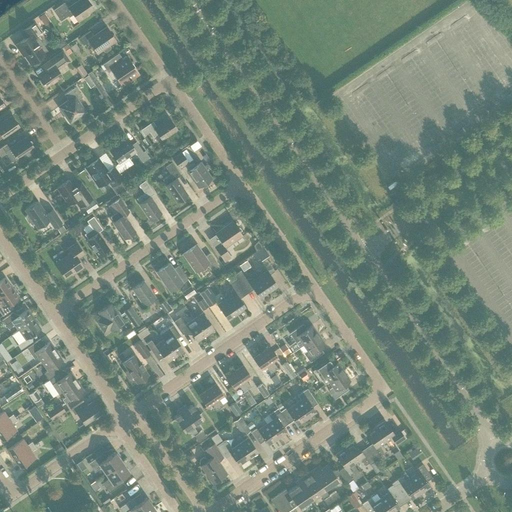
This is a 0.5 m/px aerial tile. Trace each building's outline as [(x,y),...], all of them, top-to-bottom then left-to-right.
[(86,13),(93,9),(86,0),(78,0),(68,7),(64,2),(53,10),(60,20),(69,14),(73,14),(78,21),(87,15),(86,13)] [(50,22),(44,13),(38,17),(45,26),(50,22)] [(32,37),(40,31),(34,23),(23,31),(27,37),(16,45),(20,51),(21,51),(29,62),(43,52),(32,37)] [(110,47),(108,44),(114,40),(118,45),(105,27),(105,28),(94,36),(89,30),(78,38),(83,45),(88,41),(97,52),(101,48),(103,51),(106,52),(110,49),(110,47)] [(66,44),(63,47),(67,53),(71,51),(66,44)] [(39,67),(43,72),(37,76),(45,87),(61,75),(57,69),(69,60),(62,51),(39,67)] [(122,85),(138,74),(126,56),(122,58),(118,53),(101,64),(107,72),(110,70),(122,85)] [(87,74),(80,64),(75,68),(81,77),(87,74)] [(69,122),(85,111),(77,99),(82,96),(75,86),(64,94),(68,100),(58,106),(69,122)] [(0,138),(2,137),(19,126),(11,116),(0,123),(0,138)] [(161,139),(176,129),(168,118),(156,126),(152,121),(140,129),(144,135),(149,132),(152,137),(157,133),(161,139)] [(191,137),(195,146),(203,143),(199,134),(191,137)] [(17,158),(22,155),(24,156),(26,157),(32,153),(32,151),(31,149),(33,147),(26,137),(9,148),(6,143),(0,147),(0,156),(6,153),(11,161),(16,158),(17,158)] [(127,139),(110,150),(118,163),(114,166),(119,173),(133,164),(128,156),(135,151),(138,155),(142,161),(149,157),(145,150),(143,152),(136,142),(131,145),(127,139)] [(192,168),(188,162),(181,152),(172,158),(186,179),(188,177),(190,179),(191,179),(193,178),(199,186),(210,178),(199,162),(192,168)] [(107,170),(98,157),(83,167),(97,187),(107,181),(116,195),(128,187),(113,166),(107,170)] [(176,202),(187,194),(174,176),(179,173),(171,161),(165,166),(170,174),(162,180),(166,185),(165,185),(176,202)] [(78,183),(72,187),(68,180),(57,187),(68,204),(74,200),(79,207),(89,200),(78,183)] [(150,220),(160,213),(148,195),(153,191),(145,180),(138,184),(144,192),(136,198),(139,203),(139,204),(150,220)] [(119,198),(112,203),(108,206),(113,214),(110,216),(113,222),(124,238),(134,231),(122,213),(127,210),(119,198)] [(87,204),(91,211),(97,207),(93,200),(87,204)] [(31,222),(33,221),(37,227),(49,219),(54,227),(61,223),(52,210),(45,214),(36,201),(25,209),(28,214),(26,215),(26,218),(28,221),(31,222)] [(86,220),(88,223),(83,227),(83,230),(85,233),(84,234),(88,239),(87,240),(98,256),(108,249),(97,233),(102,229),(101,228),(101,227),(93,216),(86,220)] [(213,232),(215,234),(208,239),(223,260),(230,255),(224,247),(242,235),(245,240),(237,228),(238,228),(237,225),(236,226),(231,220),(213,232)] [(60,234),(65,230),(62,225),(57,229),(60,234)] [(77,258),(84,254),(76,242),(67,248),(70,253),(54,264),(64,277),(75,269),(76,271),(83,266),(77,258)] [(211,269),(218,264),(210,253),(204,257),(195,245),(196,245),(196,244),(183,253),(184,253),(196,270),(195,271),(207,263),(211,269)] [(262,247),(254,252),(260,260),(268,255),(262,247)] [(267,271),(258,277),(268,291),(277,285),(269,274),(275,271),(265,257),(260,261),(267,271)] [(182,282),(187,278),(178,265),(173,269),(169,263),(156,271),(170,291),(182,282)] [(233,275),(235,278),(246,294),(253,289),(259,298),(268,291),(258,277),(252,281),(251,278),(248,278),(246,279),(240,270),(233,275)] [(0,294),(12,287),(5,277),(0,280),(0,294)] [(239,298),(246,294),(235,278),(228,284),(231,289),(230,290),(230,293),(231,295),(226,299),(236,313),(245,307),(239,298)] [(143,305),(155,297),(143,280),(132,289),(143,305)] [(181,292),(186,299),(195,293),(190,286),(181,292)] [(12,287),(0,294),(0,312),(2,316),(12,308),(9,303),(19,296),(12,287)] [(199,293),(208,306),(215,301),(206,288),(199,293)] [(196,302),(202,310),(208,306),(202,298),(196,302)] [(236,313),(226,299),(217,305),(227,320),(236,313)] [(164,312),(169,309),(164,301),(158,304),(164,312)] [(101,316),(95,320),(103,333),(109,329),(110,330),(124,321),(120,316),(111,303),(98,312),(101,316)] [(181,312),(186,308),(182,303),(177,307),(181,312)] [(130,306),(124,311),(125,312),(134,325),(140,321),(130,306)] [(18,330),(34,319),(27,309),(16,317),(12,312),(2,319),(8,328),(14,324),(18,330)] [(202,312),(194,318),(205,335),(214,329),(202,312)] [(167,313),(161,317),(165,322),(171,318),(167,313)] [(194,318),(185,324),(180,317),(173,321),(181,332),(182,334),(188,329),(196,341),(205,335),(194,318)] [(144,333),(159,324),(155,318),(140,327),(144,333)] [(34,319),(18,330),(11,334),(17,344),(20,349),(32,341),(29,336),(40,328),(34,319)] [(303,345),(318,334),(311,325),(306,328),(303,323),(289,333),(296,342),(299,340),(303,345)] [(159,333),(163,339),(175,356),(183,350),(175,338),(180,335),(172,324),(159,333)] [(136,333),(131,326),(122,332),(127,339),(136,333)] [(325,344),(318,334),(303,345),(307,350),(303,352),(310,362),(323,352),(320,347),(325,344)] [(40,338),(26,348),(21,351),(28,362),(37,356),(41,361),(56,351),(49,341),(44,345),(40,338)] [(175,356),(163,339),(155,345),(151,339),(146,343),(158,360),(162,357),(166,362),(175,356)] [(143,357),(149,353),(140,340),(134,344),(143,357)] [(279,348),(284,356),(290,352),(285,344),(279,348)] [(270,346),(261,352),(274,371),(277,368),(273,361),(278,358),(270,346)] [(62,360),(56,351),(41,361),(47,370),(44,373),(48,379),(62,370),(57,364),(62,360)] [(274,371),(261,352),(252,358),(261,370),(266,366),(270,373),(274,371)] [(8,353),(2,357),(6,362),(12,358),(8,353)] [(129,380),(133,377),(136,382),(148,374),(134,354),(122,362),(127,369),(124,372),(129,380)] [(328,381),(343,371),(337,362),(332,365),(328,360),(312,371),(319,380),(321,379),(324,384),(328,381)] [(281,365),(290,379),(296,375),(286,362),(281,365)] [(306,370),(302,364),(294,369),(297,375),(306,370)] [(243,365),(234,371),(247,389),(250,387),(246,380),(251,377),(243,365)] [(33,382),(37,380),(32,370),(28,372),(33,382)] [(62,370),(48,379),(55,389),(58,386),(62,391),(77,381),(70,371),(65,375),(62,370)] [(247,389),(234,371),(225,377),(233,388),(238,385),(243,392),(247,389)] [(302,381),(308,377),(304,371),(299,375),(302,381)] [(343,371),(328,381),(332,387),(328,389),(335,398),(348,389),(345,384),(350,380),(343,371)] [(275,374),(270,378),(275,385),(280,381),(275,374)] [(83,390),(77,381),(62,391),(65,396),(62,399),(65,403),(83,390)] [(271,382),(266,386),(270,391),(275,388),(271,382)] [(256,387),(263,398),(269,394),(262,383),(256,387)] [(207,390),(220,408),(223,406),(218,399),(223,395),(215,384),(207,390)] [(18,385),(15,387),(2,396),(6,401),(22,390),(18,385)] [(300,400),(296,403),(306,418),(316,412),(312,407),(317,403),(307,388),(297,395),(300,400)] [(40,398),(35,390),(28,395),(34,402),(40,398)] [(220,408),(207,390),(198,396),(206,407),(211,404),(216,411),(220,408)] [(84,423),(99,413),(91,402),(86,406),(83,400),(71,409),(74,414),(76,413),(84,423)] [(228,406),(235,417),(242,412),(235,402),(228,406)] [(51,419),(65,410),(60,403),(46,412),(51,419)] [(285,408),(280,411),(288,423),(293,420),(297,425),(306,418),(296,403),(286,410),(285,408)] [(185,404),(181,408),(193,425),(202,418),(192,404),(187,407),(185,404)] [(271,420),(267,423),(277,438),(287,432),(283,427),(288,423),(280,411),(276,406),(270,410),(272,412),(268,415),(271,420)] [(193,425),(181,408),(176,411),(178,414),(173,417),(183,431),(193,425)] [(0,427),(15,417),(13,414),(8,417),(3,411),(0,413),(0,427)] [(17,420),(15,417),(0,427),(0,438),(1,440),(16,430),(12,424),(17,420)] [(242,435),(249,430),(240,417),(233,421),(242,435)] [(384,420),(375,427),(385,441),(391,437),(395,444),(405,438),(398,429),(393,433),(384,420)] [(277,438),(267,423),(257,430),(256,428),(251,431),(259,443),(264,440),(268,445),(277,438)] [(385,441),(375,427),(365,434),(372,443),(366,447),(375,461),(381,457),(380,455),(383,452),(379,446),(385,441)] [(194,435),(197,433),(194,428),(189,431),(193,436),(194,435)] [(198,441),(206,436),(202,430),(194,435),(198,441)] [(238,444),(231,449),(224,439),(222,441),(217,433),(211,437),(225,457),(230,453),(238,465),(248,458),(238,444)] [(247,437),(238,444),(248,458),(257,452),(247,437)] [(14,458),(34,444),(32,441),(27,445),(22,438),(7,449),(14,458)] [(366,447),(361,451),(354,441),(344,448),(354,462),(360,458),(365,465),(368,462),(370,464),(375,461),(366,447)] [(36,448),(34,444),(14,458),(20,468),(35,457),(31,451),(36,448)] [(211,458),(208,460),(206,458),(203,457),(199,460),(199,463),(212,483),(226,474),(217,461),(223,457),(214,444),(205,449),(211,458)] [(354,462),(344,448),(335,455),(343,467),(338,471),(347,483),(352,480),(349,476),(353,473),(348,467),(354,462)] [(105,473),(121,462),(114,452),(106,458),(102,453),(88,463),(94,472),(101,467),(105,473)] [(121,462),(105,473),(108,478),(102,483),(108,492),(123,482),(120,477),(128,471),(121,462)] [(319,465),(314,469),(327,487),(338,480),(327,464),(321,468),(319,465)] [(415,474),(410,478),(420,493),(430,486),(426,481),(432,477),(422,464),(412,471),(415,474)] [(314,469),(303,476),(317,497),(320,496),(318,493),(327,487),(314,469)] [(383,469),(377,473),(380,477),(383,477),(386,475),(383,469)] [(297,485),(294,487),(307,505),(317,497),(303,476),(295,482),(297,485)] [(410,478),(405,481),(401,476),(391,483),(392,484),(401,498),(407,494),(411,499),(420,493),(410,478)] [(361,484),(365,490),(376,483),(372,477),(361,484)] [(389,492),(379,498),(388,511),(392,511),(399,507),(396,502),(401,498),(392,484),(386,489),(389,492)] [(360,486),(354,488),(358,501),(364,499),(360,486)] [(307,505),(294,487),(287,491),(285,488),(281,491),(292,508),(296,505),(299,510),(307,505)] [(285,511),(292,508),(281,491),(270,499),(279,511),(285,511)] [(327,505),(339,497),(335,491),(323,499),(327,505)] [(354,507),(359,504),(351,492),(346,496),(354,507)] [(100,499),(103,504),(110,500),(107,495),(100,499)] [(121,511),(146,511),(153,507),(146,497),(138,503),(134,497),(119,507),(121,511)] [(388,511),(379,498),(374,502),(371,497),(362,504),(367,511),(388,511)]
